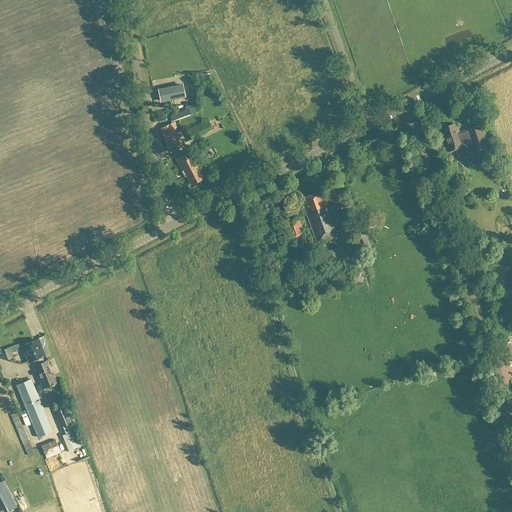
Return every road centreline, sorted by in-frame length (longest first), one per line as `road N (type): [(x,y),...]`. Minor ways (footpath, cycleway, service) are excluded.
road 1 (track): [(230,197),(339,511)]
road 2 (unclassified): [(511,416),(408,106)]
road 3 (unclassified): [(167,230),(408,106)]
road 4 (unclassified): [(167,230),(123,0)]
road 5 (unclassified): [(0,314),(167,230)]
